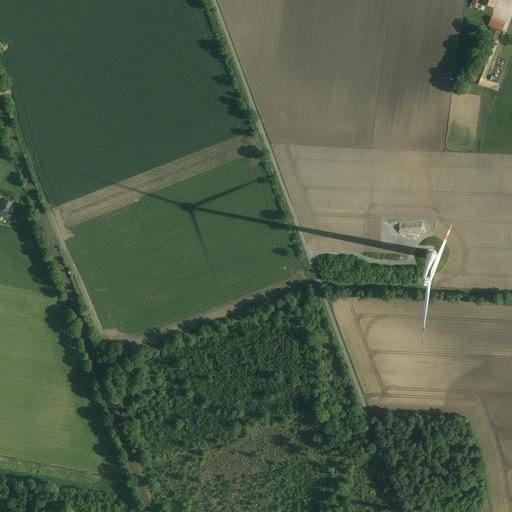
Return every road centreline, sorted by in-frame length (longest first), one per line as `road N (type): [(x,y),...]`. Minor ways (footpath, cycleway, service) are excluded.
road 1 (unclassified): [(213,0),(403,511)]
road 2 (track): [(292,211),(431,218)]
